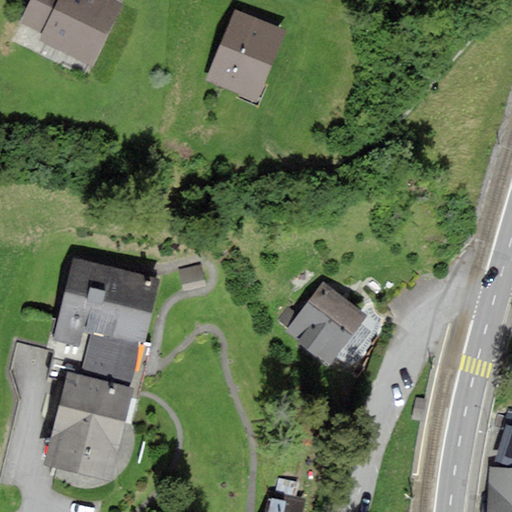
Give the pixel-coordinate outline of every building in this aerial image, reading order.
[(119,3),(112,0),(32,0),(22,22),(45,33),(43,39),(92,62),(119,3)] [(283,31),(238,12),(210,77),(256,96),(283,31)] [(133,273),(72,259),(53,338),(87,346),(80,375),(69,373),(47,464),(115,480),(137,389),(129,387),(141,338),(150,341),(161,293),(147,290),(148,284),(131,280),(133,273)] [(367,315),(321,282),(287,330),(333,363),(367,315)] [(511,428),(510,428),(502,461),(511,463),(511,428)] [(511,511),(511,468),(492,468),(490,511),(511,511)] [(269,490),(265,511),(304,511),(307,497),(269,490)]
